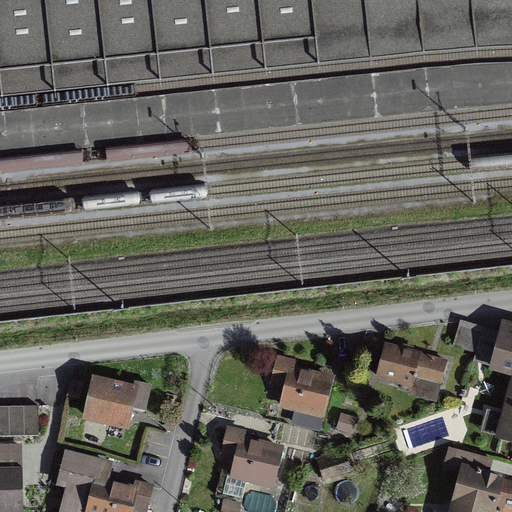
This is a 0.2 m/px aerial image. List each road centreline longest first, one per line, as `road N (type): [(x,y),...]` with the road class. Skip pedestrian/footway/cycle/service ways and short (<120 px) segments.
road 1 (residential): [(209,337),(511,300)]
road 2 (residential): [(0,361),(209,337)]
road 3 (residential): [(209,337),(166,511)]
